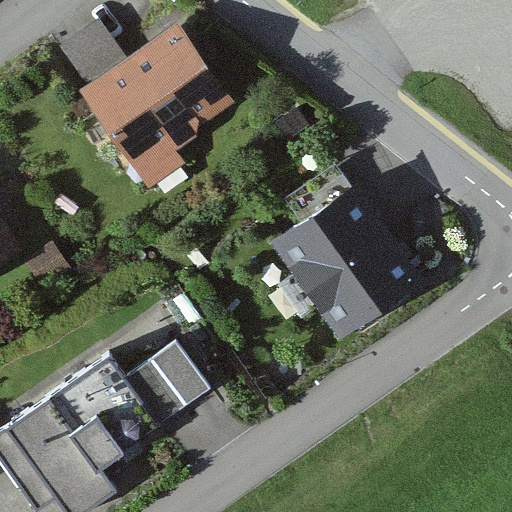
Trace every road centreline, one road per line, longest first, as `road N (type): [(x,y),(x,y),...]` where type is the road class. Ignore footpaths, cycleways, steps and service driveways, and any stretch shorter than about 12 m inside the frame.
road 1 (residential): [(511,277),(176,511)]
road 2 (unclassified): [(329,77),(511,216)]
road 3 (residential): [(236,0),(329,77)]
